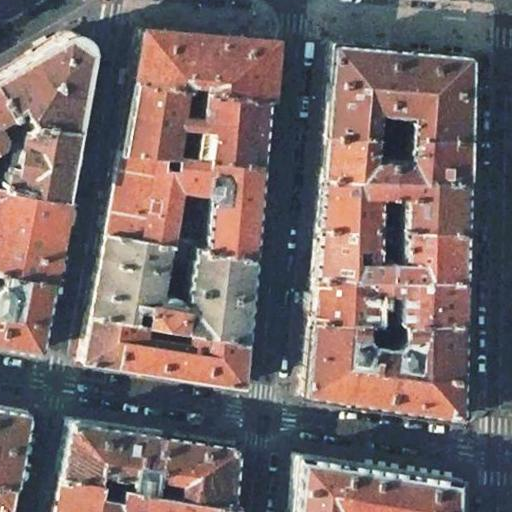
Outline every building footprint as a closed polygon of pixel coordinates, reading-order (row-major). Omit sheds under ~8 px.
[(188,29),(160,26),(160,28),(135,26),(126,76),(178,83),(197,86),(262,95),(267,35),(265,35),(237,33),(237,35),(215,33),(215,31),(188,29)] [(23,55),(0,68),(0,101),(4,107),(13,102),(23,119),(25,118),(67,125),(81,47),(60,33),(23,55)] [(319,132),(371,133),(373,111),(383,111),(407,113),(405,134),(463,135),(464,52),(396,46),(327,40),(319,132)] [(178,83),(126,76),(121,108),(115,138),(182,149),(207,153),(257,161),(262,95),(197,86),(196,98),(194,113),(182,112),(174,111),(178,83)] [(197,86),(178,83),(174,111),(182,112),(185,97),(196,98),(197,86)] [(383,111),(373,111),(371,133),(381,134),(383,111)] [(0,170),(0,184),(54,195),(54,193),(61,154),(67,125),(25,118),(23,119),(15,124),(8,162),(4,161),(1,163),(0,170)] [(315,175),(387,176),(388,156),(368,156),(371,133),(319,132),(315,167),(315,175)] [(463,135),(405,134),(403,157),(388,156),(387,176),(462,178),(462,169),(463,135)] [(106,185),(98,230),(166,241),(166,240),(175,187),(182,149),(115,138),(106,185)] [(182,149),(175,187),(179,188),(169,240),(166,240),(166,241),(190,245),(199,246),(207,153),(182,149)] [(207,153),(199,246),(249,254),(252,206),(257,161),(207,153)] [(387,176),(315,175),(314,183),(310,224),(385,226),(387,176)] [(462,178),(387,176),(385,226),(461,228),(461,186),(462,178)] [(63,195),(54,193),(54,195),(0,184),(0,270),(48,280),(56,234),(63,195)] [(385,262),(385,226),(310,224),(305,263),(306,274),(382,276),(384,276),(385,273),(380,273),(381,262),(385,262)] [(461,228),(385,226),(385,262),(389,262),(389,273),(385,273),(384,276),(460,278),(460,266),(461,228)] [(163,255),(166,241),(98,230),(90,271),(84,311),(141,320),(185,328),(242,338),(243,295),(249,254),(199,246),(190,245),(187,258),(181,299),(175,298),(173,297),(169,294),(166,293),(162,293),(159,294),(157,295),(156,295),(163,255)] [(190,245),(166,241),(163,255),(168,255),(167,258),(182,260),(183,258),(187,258),(190,245)] [(385,273),(389,273),(389,262),(385,262),(381,262),(380,273),(385,273)] [(0,344),(32,350),(35,349),(48,280),(0,270),(0,344)] [(302,317),(381,318),(382,276),(306,274),(305,282),(302,317)] [(384,276),(382,276),(381,318),(459,320),(459,285),(460,278),(384,276)] [(141,320),(84,311),(75,357),(153,369),(209,378),(238,383),(239,372),(242,338),(185,328),(183,340),(139,332),(141,320)] [(374,404),(455,417),(457,416),(459,320),(381,318),(302,317),(295,392),(374,404)] [(0,404),(0,482),(10,484),(24,410),(24,409),(22,408),(0,404)] [(63,418),(53,473),(92,480),(94,469),(128,469),(124,486),(146,490),(150,473),(157,430),(147,429),(66,416),(64,417),(63,418)] [(230,442),(157,430),(150,473),(175,479),(172,494),(226,504),(229,466),(231,443),(231,442),(230,442)] [(290,454),(285,511),(455,511),(456,477),(293,452),(291,453),(290,454)] [(225,511),(226,504),(172,494),(146,490),(124,486),(92,480),(53,473),(45,511),(225,511)] [(0,511),(5,511),(10,484),(0,482),(0,511)]
